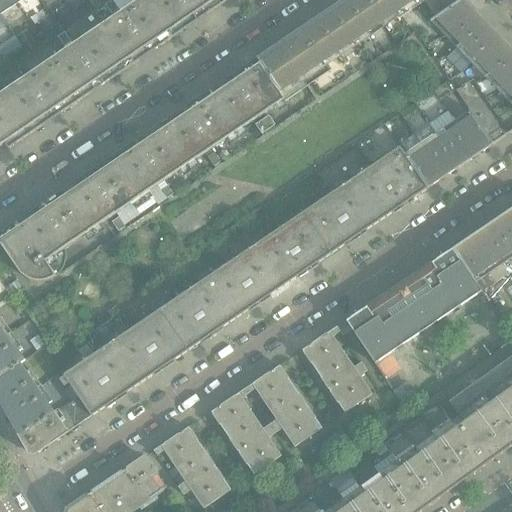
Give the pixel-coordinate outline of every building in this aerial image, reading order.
[(17,4),(14,0),(0,0),(0,14),(1,15),(17,4)] [(125,70),(173,38),(147,0),(138,0),(97,29),(125,70)] [(221,5),(217,0),(147,0),(173,38),(221,5)] [(463,0),(343,0),(256,59),(281,96),(284,100),(285,101),(329,72),(323,63),(396,13),(400,18),(425,1),(436,18),(463,0)] [(511,49),(505,42),(463,0),(436,18),(431,22),(511,106),(511,49)] [(118,11),(111,1),(105,6),(111,15),(118,11)] [(70,13),(65,5),(55,12),(60,20),(70,13)] [(53,24),(47,16),(38,23),(43,31),(53,24)] [(125,70),(97,29),(72,46),(64,34),(57,38),(65,51),(49,62),(77,103),(125,70)] [(32,38),(26,30),(16,38),(21,45),(32,38)] [(284,100),(281,96),(256,59),(208,92),(236,132),(284,100)] [(29,135),(77,103),(49,62),(1,94),(29,135)] [(458,98),(470,89),(467,84),(454,92),(458,98)] [(462,103),(474,95),(470,89),(458,98),(462,103)] [(236,132),(208,92),(160,124),(188,165),(236,132)] [(29,135),(1,94),(0,95),(0,147),(4,145),(8,150),(29,135)] [(465,108),(478,100),(474,95),(462,103),(465,108)] [(469,114),(482,105),(478,100),(465,108),(468,112),(469,114)] [(473,119),(486,110),(482,105),(469,114),(473,119)] [(476,125),(489,116),(486,110),(473,119),(476,125)] [(427,189),(476,156),(491,146),(487,141),(484,135),(480,130),(476,125),(473,119),(469,114),(468,112),(404,156),(427,189)] [(480,130),(493,121),(489,116),(476,125),(480,130)] [(274,126),(267,117),(254,126),(261,135),(274,126)] [(484,135),(497,126),(493,121),(480,130),(484,135)] [(140,197),(188,165),(160,124),(112,157),(140,197)] [(501,132),(497,126),(484,135),(487,141),(501,132)] [(491,146),(504,137),(501,132),(487,141),(491,146)] [(427,189),(404,156),(399,148),(358,176),(376,203),(383,199),(393,213),(427,189)] [(220,163),(213,154),(207,158),(213,168),(220,163)] [(140,197),(112,157),(65,189),(93,230),(140,197)] [(393,213),(383,199),(376,203),(358,176),(311,208),(329,235),(335,231),(345,245),(393,213)] [(172,196),(166,186),(160,191),(166,200),(172,196)] [(93,230),(65,189),(17,222),(45,263),(64,250),(93,230)] [(345,245),(335,231),(329,235),(311,208),(263,241),(281,268),(287,264),(297,278),(345,245)] [(511,281),(502,266),(511,259),(511,209),(452,250),(475,284),(489,275),(501,292),(511,283),(511,281)] [(124,228),(118,219),(111,223),(117,233),(124,228)] [(45,263),(17,222),(0,232),(0,245),(18,271),(21,275),(27,278),(33,280),(39,281),(46,280),(52,277),(57,273),(61,268),(63,262),(64,256),(64,250),(45,263)] [(249,310),(297,278),(287,264),(281,268),(263,241),(215,273),(233,300),(240,296),(249,310)] [(481,293),(475,284),(452,250),(431,264),(432,266),(404,284),(403,283),(402,284),(403,285),(396,290),(395,289),(394,289),(395,291),(367,309),(366,308),(344,323),(350,332),(351,331),(374,365),(481,293)] [(201,343),(249,310),(240,296),(233,300),(215,273),(167,305),(185,333),(192,328),(201,343)] [(153,375),(201,343),(192,328),(185,333),(167,305),(119,338),(133,359),(140,355),(153,375)] [(22,351),(11,334),(0,319),(0,318),(0,378),(21,365),(25,362),(19,353),(22,351)] [(354,369),(333,338),(339,334),(342,337),(350,332),(344,323),(302,352),(328,391),(364,367),(361,364),(354,369)] [(91,417),(153,375),(140,355),(133,359),(119,338),(93,356),(86,346),(78,352),(84,362),(63,376),(70,387),(91,417)] [(53,403),(42,387),(31,371),(27,373),(21,365),(0,378),(0,404),(19,438),(55,413),(50,405),(53,403)] [(270,429),(305,405),(280,367),(279,367),(244,391),(248,396),(255,391),(276,422),(269,427),(270,429)] [(372,396),(359,377),(367,372),(364,367),(328,391),(344,415),(372,396)] [(421,511),(511,447),(511,370),(454,412),(463,423),(339,511),(421,511)] [(420,402),(407,383),(392,393),(405,412),(420,402)] [(68,433),(91,417),(70,387),(63,392),(70,403),(55,413),(19,438),(26,451),(37,454),(68,433)] [(236,451),(270,429),(269,427),(263,431),(242,400),(248,396),(244,391),(211,413),(236,451)] [(322,429),(305,405),(270,429),(274,435),(282,430),(294,448),(322,429)] [(179,490),(214,466),(188,429),(154,452),(157,457),(164,452),(185,483),(177,488),(179,490)] [(281,457),(269,439),(274,435),(270,429),(236,451),(253,476),(281,457)] [(341,449),(355,439),(351,433),(337,443),(341,449)] [(127,511),(134,511),(167,490),(144,458),(108,483),(127,511)] [(231,491),(214,466),(179,490),(183,497),(191,492),(203,510),(231,491)] [(127,511),(108,483),(65,511),(127,511)]
